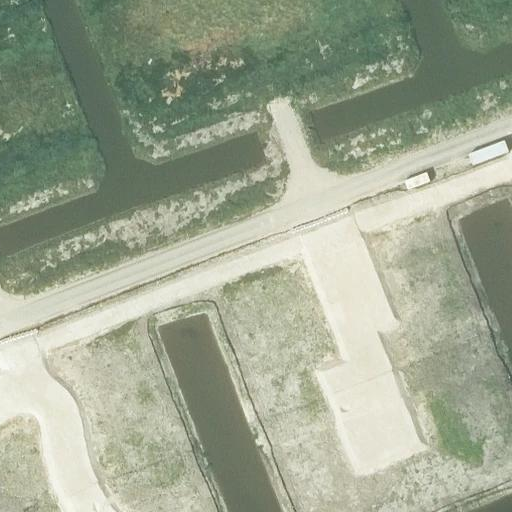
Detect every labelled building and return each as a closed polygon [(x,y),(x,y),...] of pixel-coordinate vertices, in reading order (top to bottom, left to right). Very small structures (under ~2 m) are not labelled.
[(399,220),(374,230),(383,254),(379,256),(385,272),(389,270),(390,273),(425,260),(418,241),(408,245),(399,220)] [(303,262),(260,279),(269,303),(260,306),(265,319),(287,310),(283,299),(313,288),(303,262)] [(436,292),(414,301),(419,312),(441,304),(436,292)] [(423,324),(393,335),(403,361),(447,344),(437,319),(446,316),(441,304),(419,313),(423,324)] [(81,346),(68,351),(78,376),(99,368),(104,381),(126,372),(111,334),(98,339),(97,335),(80,342),(81,346)] [(288,334),(265,343),(270,355),(279,352),(288,376),(331,359),(322,334),(292,345),(288,334)] [(470,369),(427,386),(436,411),(467,400),(471,411),(493,402),(488,390),(480,393),(470,369)] [(304,397),(282,406),(287,418),(295,415),(312,457),(338,447),(328,424),(332,422),(326,406),(322,407),(321,403),(308,408),(304,397)] [(141,438),(108,447),(115,472),(161,459),(154,434),(163,431),(160,418),(137,425),(141,438)] [(8,437),(0,440),(0,479),(6,491),(28,480),(33,490),(45,483),(34,461),(23,467),(8,437)] [(441,475),(430,479),(439,502),(451,497),(449,493),(473,483),(457,440),(431,450),(441,475)] [(161,459),(115,472),(122,497),(155,488),(159,500),(182,494),(178,482),(168,484),(161,459)] [(364,485),(339,495),(346,511),(371,511),(392,504),(395,511),(397,511),(408,508),(399,486),(389,490),(384,478),(381,479),(379,475),(363,481),(364,485)]
